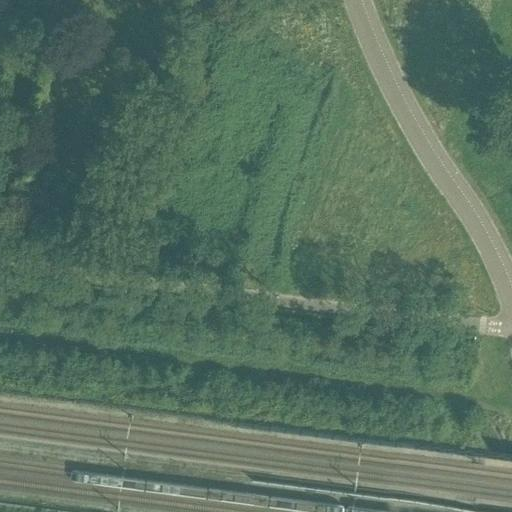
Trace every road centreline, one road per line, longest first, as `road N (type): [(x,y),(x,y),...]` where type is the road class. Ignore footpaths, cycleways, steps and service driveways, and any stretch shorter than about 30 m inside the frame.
road 1 (unknown): [(323,0),(392,143),(460,250),(473,293),(472,345),(500,425),(504,466),(491,511)]
road 2 (unclassified): [(479,328),(0,265)]
